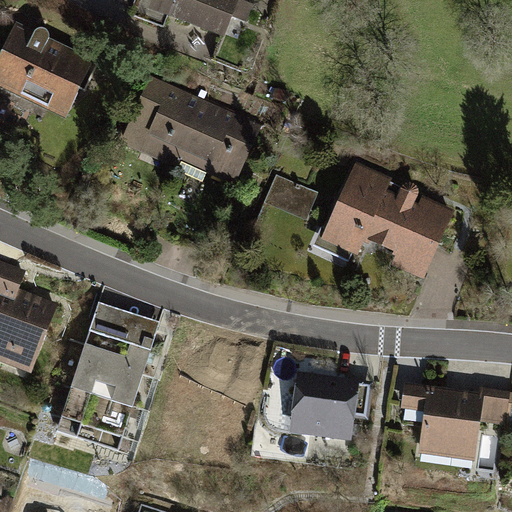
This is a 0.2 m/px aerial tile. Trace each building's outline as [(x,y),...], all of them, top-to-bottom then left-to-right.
[(242,1),(239,0),(139,0),(135,10),(224,46),(242,1)] [(0,52),(0,90),(66,121),(95,59),(15,22),(0,52)] [(125,145),(179,166),(205,104),(151,82),(125,145)] [(254,124),(205,104),(179,166),(229,187),(254,124)] [(443,201),(346,166),(319,237),(417,272),(443,201)] [(27,275),(0,265),(0,362),(30,374),(56,306),(20,292),(27,275)] [(157,324),(92,302),(75,351),(140,373),(157,324)] [(140,373),(75,351),(59,397),(124,419),(140,373)] [(361,381),(298,373),(290,434),(353,442),(361,381)] [(472,462),(476,429),(506,432),(511,390),(396,375),(391,418),(418,421),(414,454),(472,462)] [(161,511),(135,503),(131,511),(161,511)]
